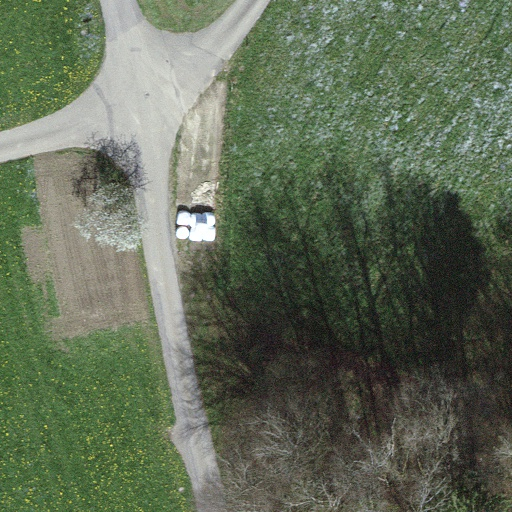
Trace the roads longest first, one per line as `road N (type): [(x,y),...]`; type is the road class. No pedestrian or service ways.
road 1 (unclassified): [(119,0),(213,511)]
road 2 (track): [(137,103),(208,52),(254,0)]
road 3 (track): [(137,103),(0,147)]
